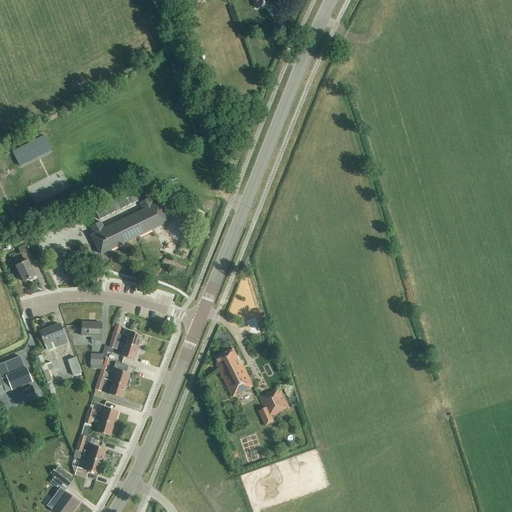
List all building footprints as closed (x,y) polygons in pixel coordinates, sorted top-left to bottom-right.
[(254,0),(256,9),(271,5),(269,0),(254,0)] [(47,164),(39,149),(18,161),(25,175),(47,164)] [(100,255),(167,223),(158,204),(153,206),(150,199),(140,204),(143,211),(104,230),(100,223),(90,228),(94,235),(91,236),(100,255)] [(198,213),(194,223),(201,225),(204,216),(198,213)] [(36,259),(42,256),(31,233),(25,236),(36,259)] [(17,249),(20,254),(24,263),(16,267),(23,283),(30,279),(30,281),(34,280),(33,278),(35,277),(28,263),(33,260),(25,245),(17,249)] [(100,342),(101,324),(82,323),(81,337),(92,337),(91,342),(100,342)] [(59,325),(40,332),(45,345),(47,351),(55,348),(66,344),(59,325)] [(119,336),(121,327),(115,325),(113,333),(111,340),(117,342),(119,336)] [(117,342),(119,343),(124,344),(138,349),(142,337),(128,332),(126,338),(119,336),(117,342)] [(117,342),(111,340),(108,348),(115,350),(117,342)] [(124,344),(119,343),(117,349),(122,350),(120,357),(134,361),(138,349),(124,344)] [(232,398),(253,387),(238,356),(236,357),(232,349),(214,358),(218,367),(216,367),(232,398)] [(101,370),(102,366),(103,355),(90,355),(90,365),(92,365),(92,370),(101,370)] [(0,395),(12,391),(32,383),(26,368),(24,369),(20,357),(0,365),(0,395)] [(76,359),(68,362),(73,378),(82,375),(76,359)] [(126,387),(130,375),(116,370),(113,377),(106,375),(107,373),(104,372),(108,361),(104,360),(102,366),(101,370),(101,371),(98,378),(105,380),(112,382),(126,387)] [(50,363),(41,366),(51,397),(52,397),(55,405),(65,402),(62,393),(56,395),(51,382),(53,381),(51,375),(54,374),(50,363)] [(105,380),(98,378),(94,391),(101,393),(105,380)] [(126,387),(112,382),(108,395),(122,399),(126,387)] [(260,411),(258,412),(265,427),(274,423),(271,417),(288,409),(286,405),(281,395),(281,394),(278,389),(270,393),(265,395),(266,397),(262,399),(261,400),(259,400),(263,409),(260,411)] [(101,415),(100,420),(114,425),(118,413),(104,408),(101,415)] [(88,417),(92,418),(100,420),(101,415),(95,413),(95,411),(88,409),(86,416),(88,417)] [(92,418),(88,417),(86,416),(84,424),(90,426),(92,418)] [(100,420),(100,421),(96,433),(110,437),(114,425),(100,420)] [(78,443),(79,443),(84,445),(86,438),(80,436),(78,443)] [(84,445),(79,443),(78,443),(75,451),(81,453),(84,445)] [(92,446),(88,458),(102,463),(106,451),(92,446)] [(102,463),(88,458),(84,471),(98,475),(102,463)] [(54,477),(50,483),(64,494),(73,479),(58,468),(52,475),(54,477)] [(73,511),(79,503),(66,494),(53,511),(54,511),(70,511),(72,510),(73,511)]
